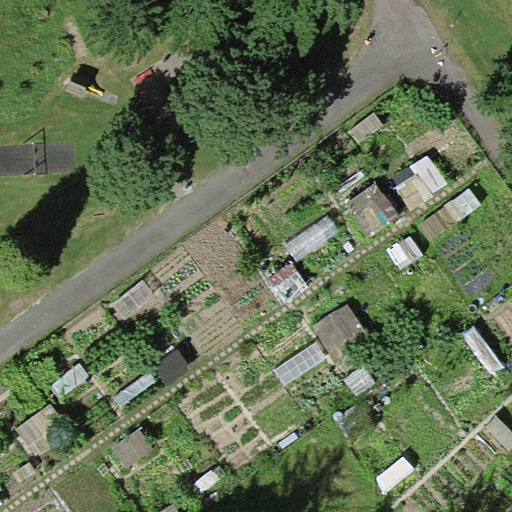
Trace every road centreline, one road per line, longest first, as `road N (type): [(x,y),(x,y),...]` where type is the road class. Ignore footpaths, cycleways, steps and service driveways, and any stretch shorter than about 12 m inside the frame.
road 1 (track): [(0,345),(425,42)]
road 2 (track): [(425,42),(511,165)]
